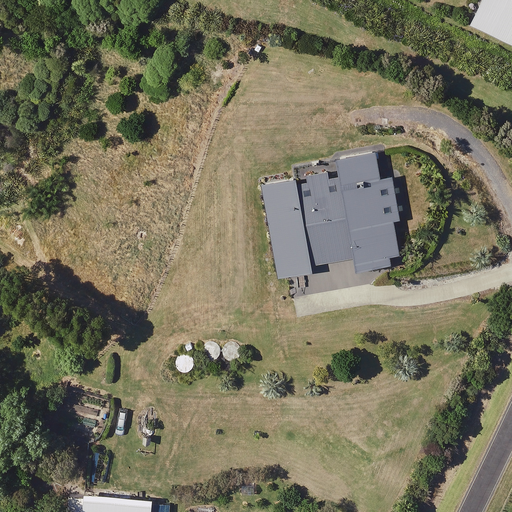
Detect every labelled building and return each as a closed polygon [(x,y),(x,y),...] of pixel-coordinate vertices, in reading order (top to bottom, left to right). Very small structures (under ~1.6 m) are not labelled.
[(511,0),(474,0),(465,20),(511,42),(511,0)] [(378,170),(373,143),(329,151),(331,162),(258,175),(274,269),(308,263),(308,258),(350,251),(352,262),(387,256),(386,249),(395,247),(389,214),(396,213),(388,168),(378,170)] [(104,453),(87,451),(84,478),(101,480),(104,453)] [(147,511),(149,491),(66,484),(63,511),(147,511)] [(166,511),(168,501),(150,500),(149,511),(166,511)]
